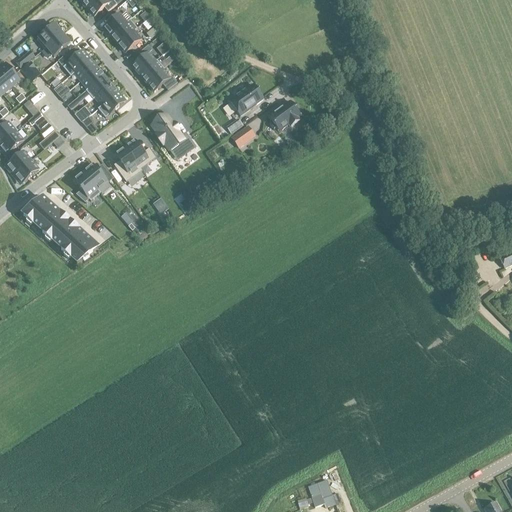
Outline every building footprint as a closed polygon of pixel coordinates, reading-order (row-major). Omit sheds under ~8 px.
[(87,8),(87,9),(97,0),(80,0),(81,2),(83,4),(84,5),(86,8),(87,8)] [(117,6),(112,0),(97,0),(87,9),(88,10),(90,12),(91,13),(93,16),(94,16),(94,17),(104,9),(108,14),(117,6)] [(136,5),(131,0),(128,0),(126,2),(132,9),(136,5)] [(145,14),(140,18),(145,23),(150,19),(145,14)] [(110,36),(111,37),(130,21),(126,24),(119,16),(112,21),(105,27),(104,28),(105,30),(110,36)] [(118,45),(137,29),(130,21),(111,37),(112,38),(112,39),(117,45),(118,45)] [(36,41),(44,51),(62,35),(61,34),(61,33),(55,25),(51,28),(51,29),(36,41)] [(137,30),(137,29),(118,45),(119,47),(124,53),(125,54),(127,53),(134,47),(141,41),(134,33),(137,30)] [(62,35),(44,51),(46,49),(54,58),(67,47),(67,48),(71,45),(64,37),(62,35)] [(70,77),(90,61),(83,52),(63,69),(70,77)] [(139,75),(140,76),(157,61),(155,63),(148,54),(135,65),(133,67),(133,68),(136,72),(137,72),(137,73),(139,75)] [(29,64),(24,58),(16,65),(21,70),(29,64)] [(90,61),(70,77),(70,78),(74,75),(81,83),(97,69),(90,61)] [(157,61),(140,76),(141,77),(143,80),(143,79),(144,80),(143,80),(146,84),(147,84),(164,70),(157,61)] [(35,71),(36,70),(31,64),(22,71),(32,84),(40,77),(35,71)] [(0,69),(0,75),(10,88),(19,81),(6,65),(0,69)] [(97,69),(81,83),(87,90),(86,92),(104,77),(97,69)] [(164,70),(147,84),(148,85),(148,86),(150,88),(151,89),(150,89),(154,93),(157,91),(157,90),(163,86),(168,92),(177,85),(171,78),(170,80),(162,72),(164,70)] [(0,75),(0,92),(2,95),(10,88),(0,75)] [(93,101),(111,85),(104,77),(86,92),(93,101)] [(54,89),(60,83),(57,80),(51,85),(54,89)] [(98,110),(118,94),(111,85),(93,101),(95,99),(101,107),(98,110)] [(240,117),(263,101),(253,86),(230,103),(240,117)] [(65,96),(61,91),(57,95),(61,100),(65,96)] [(68,93),(65,96),(61,100),(64,103),(71,97),(68,93)] [(76,101),(78,104),(86,97),(84,94),(76,101)] [(125,102),(118,94),(98,110),(105,119),(125,102)] [(301,116),(291,103),(269,119),(271,123),(269,124),(274,131),(276,129),(279,133),(288,125),(290,128),(299,122),(297,119),(301,116)] [(32,106),(28,110),(32,115),(36,111),(32,106)] [(39,114),(38,114),(33,119),(28,123),(32,127),(35,125),(36,126),(44,120),(39,114)] [(82,124),(86,129),(92,124),(93,124),(89,118),(82,124)] [(167,118),(152,128),(158,135),(156,136),(163,146),(164,145),(169,151),(178,145),(184,154),(195,147),(187,136),(183,140),(177,132),(178,131),(173,125),(173,126),(167,118)] [(238,121),(230,127),(235,132),(243,127),(238,121)] [(0,146),(18,132),(10,123),(0,130),(0,146)] [(248,128),(238,135),(231,140),(238,149),(245,144),(255,137),(248,128)] [(18,132),(0,146),(0,147),(7,156),(23,142),(16,134),(18,132)] [(52,145),(59,138),(54,133),(47,139),(52,145)] [(60,138),(53,144),(58,149),(64,144),(60,138)] [(127,148),(125,150),(142,173),(142,172),(141,170),(156,159),(149,150),(144,154),(138,145),(136,141),(127,148)] [(117,161),(117,160),(119,163),(114,166),(126,184),(142,173),(125,150),(123,151),(123,150),(114,157),(117,161)] [(15,176),(31,162),(23,153),(7,167),(15,176)] [(31,162),(15,176),(22,185),(39,171),(31,162)] [(84,175),(100,194),(101,194),(97,190),(107,183),(93,166),(84,175)] [(100,194),(84,175),(74,183),(81,191),(76,196),(85,204),(89,201),(91,202),(100,194)] [(181,195),(184,198),(190,194),(188,190),(181,195)] [(44,199),(23,216),(81,268),(103,252),(44,199)] [(504,270),(511,266),(511,250),(498,258),(504,270)] [(11,272),(0,278),(0,283),(3,288),(16,281),(11,272)] [(327,482),(308,489),(311,499),(321,495),(324,505),(326,509),(335,506),(332,497),(327,482)] [(312,504),(311,500),(306,501),(306,500),(297,502),(300,510),(308,508),(307,506),(312,504)]
